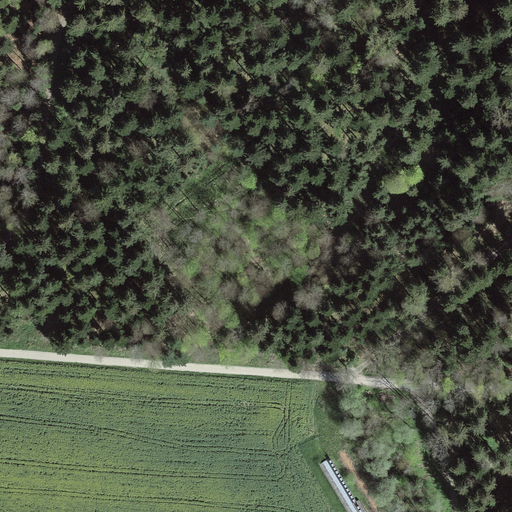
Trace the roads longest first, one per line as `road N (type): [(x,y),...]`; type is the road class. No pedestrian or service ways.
road 1 (track): [(415,385),(0,353)]
road 2 (track): [(0,249),(31,198),(49,77),(76,0)]
road 3 (track): [(511,239),(347,377)]
road 4 (track): [(415,385),(453,511)]
